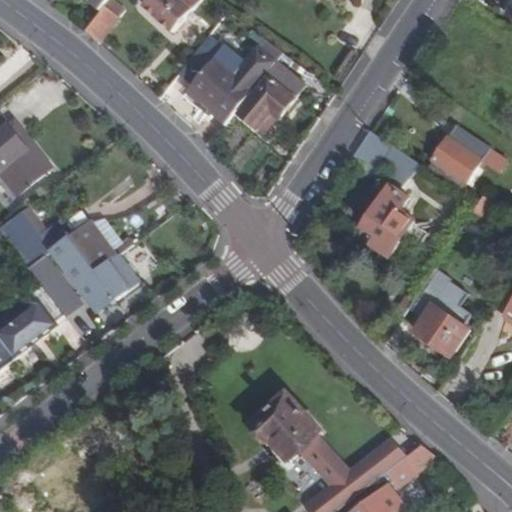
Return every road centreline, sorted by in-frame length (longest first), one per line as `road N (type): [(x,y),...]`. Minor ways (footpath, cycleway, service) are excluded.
road 1 (tertiary): [(259,242),(376,368),(509,493)]
road 2 (tertiary): [(5,0),(83,58),(259,242)]
road 3 (residential): [(259,242),(250,260),(0,450)]
road 4 (residential): [(259,242),(428,0)]
